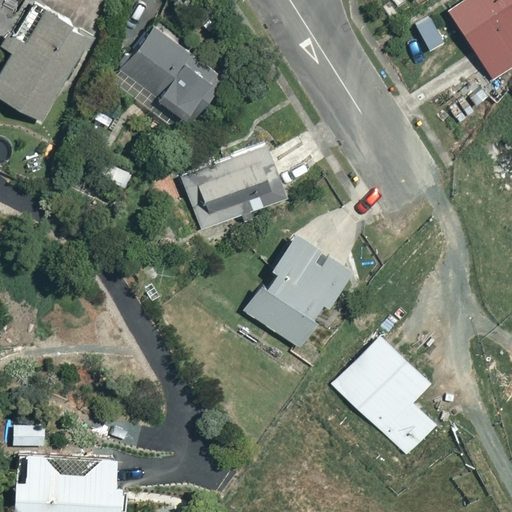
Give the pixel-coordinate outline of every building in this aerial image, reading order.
[(511,0),(454,0),(446,6),(491,73),(511,58),(511,0)] [(89,30),(39,1),(0,69),(0,93),(39,116),(89,30)] [(217,72),(149,21),(107,76),(138,100),(148,87),(184,115),(217,72)] [(284,193),(262,139),(178,172),(199,226),(284,193)] [(347,263),(293,228),(242,306),(295,341),(347,263)] [(428,379),(378,332),(330,382),(406,453),(435,422),(409,398),(428,379)] [(42,418),(12,417),(11,441),(42,442),(42,418)] [(113,511),(116,453),(19,450),(18,473),(12,473),(11,510),(23,510),(23,511),(113,511)]
